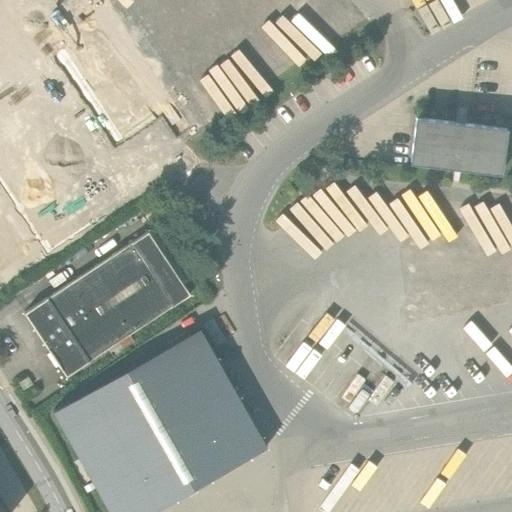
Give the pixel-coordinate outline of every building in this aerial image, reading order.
[(106,123),(62,56),(0,97),(0,182),(47,252),(188,159),(147,96),(106,123)] [(505,129),(415,118),(410,162),(500,173),(505,129)] [(147,231),(23,313),(49,352),(46,355),(55,369),(59,367),(65,376),(189,295),(147,231)] [(309,323),(320,313),(312,305),(301,314),(309,323)] [(52,411),(109,511),(150,511),(266,447),(198,328),(52,411)]
